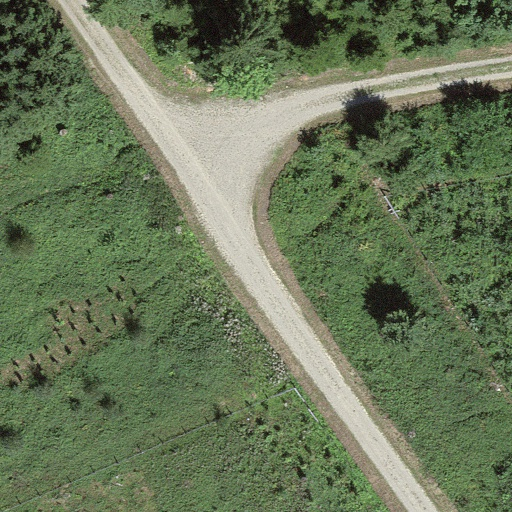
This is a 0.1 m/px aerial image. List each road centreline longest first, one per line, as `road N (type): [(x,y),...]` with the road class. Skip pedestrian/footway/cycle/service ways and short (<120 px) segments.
road 1 (track): [(423,511),(74,0)]
road 2 (track): [(160,127),(511,76)]
